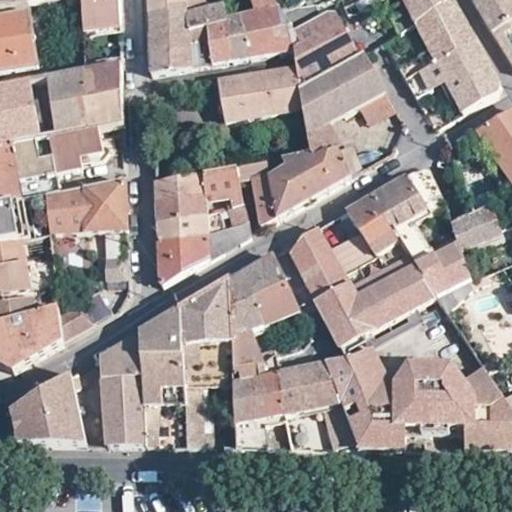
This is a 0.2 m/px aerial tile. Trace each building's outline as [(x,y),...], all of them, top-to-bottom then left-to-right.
[(0,0),(0,10),(17,8),(16,0),(0,0)] [(81,0),(83,35),(120,30),(119,0),(81,0)] [(150,0),(150,2),(151,18),(191,15),(207,11),(204,0),(150,0)] [(254,0),(262,15),(279,11),(273,1),(274,1),(273,0),(254,0)] [(279,11),(282,16),(300,9),(303,3),(297,0),(275,0),(274,1),(273,1),(279,11)] [(339,13),(342,18),(358,17),(372,10),(366,0),(362,0),(361,1),(339,13)] [(392,24),(399,39),(401,38),(415,27),(416,28),(452,3),(450,0),(401,0),(410,15),(392,24)] [(475,9),(492,37),(511,24),(511,0),(471,0),(473,6),(475,9)] [(400,71),(407,84),(476,46),(460,17),(452,3),(416,28),(430,55),(414,63),(400,71)] [(151,27),(151,38),(189,35),(193,34),(196,33),(208,31),(222,28),(229,66),(235,65),(227,22),(224,7),(207,11),(191,15),(151,18),(151,27)] [(227,22),(235,65),(295,55),(295,53),(303,48),(296,37),(295,37),(282,16),(279,11),(262,15),(227,22)] [(0,20),(0,76),(37,70),(29,17),(0,20)] [(299,74),(302,93),(361,61),(337,18),(330,18),(296,37),(303,48),(295,53),(295,55),(299,74)] [(511,24),(492,37),(511,69),(511,24)] [(401,38),(414,63),(430,55),(416,28),(415,27),(401,38)] [(208,31),(213,68),(222,67),(229,66),(222,28),(208,31)] [(152,54),(152,78),(213,68),(208,31),(196,33),(193,34),(189,35),(151,38),(152,54)] [(407,84),(418,102),(429,95),(426,90),(444,80),(463,118),(493,101),(497,99),(501,88),(494,77),(476,46),(407,84)] [(277,223),(278,225),(316,202),(352,182),(330,130),(360,112),(388,97),(366,61),(365,59),(361,61),(302,93),(300,94),(304,113),(312,157),(283,162),(284,164),(287,171),(272,181),(270,182),(277,223)] [(86,75),(90,135),(98,133),(124,129),(123,97),(122,62),(96,66),(97,73),(86,75)] [(219,88),(226,126),(304,113),(300,94),(302,93),(299,74),(219,88)] [(86,75),(49,83),(57,141),(90,135),(86,75)] [(57,141),(49,83),(0,91),(0,152),(50,143),(57,141)] [(360,112),(369,129),(398,114),(388,97),(360,112)] [(511,117),(479,137),(511,186),(511,117)] [(50,143),(57,177),(77,173),(81,167),(80,162),(98,158),(102,152),(98,133),(90,135),(50,143)] [(0,211),(24,207),(24,206),(48,202),(48,201),(61,199),(57,177),(50,143),(0,152),(0,211)] [(156,152),(157,186),(187,181),(185,151),(156,152)] [(253,184),(261,230),(271,226),(277,223),(270,182),(272,181),(268,167),(238,172),(240,186),(253,184)] [(204,178),(206,198),(242,193),(240,186),(238,172),(204,178)] [(429,172),(406,179),(429,214),(431,217),(446,208),(436,186),(429,172)] [(158,194),(158,207),(206,198),(204,178),(187,181),(157,186),(158,194)] [(371,201),(394,237),(415,223),(429,214),(406,179),(390,189),(371,201)] [(48,202),(52,238),(128,236),(126,185),(89,193),(84,194),(61,199),(48,201),(48,202)] [(206,198),(207,209),(232,205),(233,210),(244,208),(242,193),(206,198)] [(158,216),(158,227),(209,219),(207,209),(206,198),(158,207),(158,216)] [(372,255),(376,261),(383,257),(391,252),(400,245),(394,237),(371,201),(347,215),(372,255)] [(0,249),(25,245),(51,240),(52,238),(48,202),(24,206),(24,207),(0,211),(0,249)] [(457,247),(461,257),(505,241),(502,234),(492,208),(468,219),(452,228),(453,231),(457,247)] [(233,219),(236,230),(249,226),(249,223),(246,214),(233,219)] [(159,235),(159,247),(211,240),(211,237),(209,219),(158,227),(159,235)] [(400,245),(417,269),(435,259),(415,223),(394,237),(400,245)] [(160,264),(161,287),(163,290),(250,241),(249,226),(236,230),(211,237),(211,240),(159,247),(160,264)] [(445,244),(450,251),(457,247),(453,231),(445,233),(447,242),(445,244)] [(292,257),(316,305),(350,287),(345,278),(341,272),(318,232),(304,241),(299,248),(292,257)] [(51,240),(25,245),(0,249),(0,329),(40,319),(34,297),(57,291),(51,240)] [(417,269),(400,245),(391,252),(383,257),(376,261),(364,268),(357,271),(345,278),(350,287),(316,305),(342,353),(437,299),(417,269)] [(437,299),(438,302),(471,284),(461,257),(457,247),(450,251),(435,259),(417,269),(437,299)] [(341,272),(345,278),(357,271),(364,268),(376,261),(372,255),(341,272)] [(129,258),(106,260),(108,282),(131,280),(129,258)] [(257,269),(265,330),(300,315),(289,290),(276,263),(275,261),(274,260),(271,260),(270,261),(257,269)] [(231,284),(234,343),(254,335),(265,330),(257,269),(244,276),(231,284)] [(185,363),(186,390),(234,388),(235,374),(234,343),(231,284),(205,300),(180,315),(181,318),(183,355),(184,358),(185,363)] [(81,301),(59,314),(63,347),(96,329),(81,301)] [(0,368),(14,375),(63,347),(59,314),(40,319),(0,329),(0,368)] [(140,339),(145,410),(185,409),(186,390),(185,363),(184,358),(183,355),(181,318),(180,315),(158,328),(140,339)] [(234,343),(235,374),(265,369),(266,368),(254,335),(234,343)] [(100,362),(105,417),(107,450),(147,450),(146,428),(145,410),(140,339),(100,362)] [(349,366),(346,361),(335,367),(327,371),(341,408),(359,453),(381,454),(399,455),(407,455),(407,441),(468,442),(469,456),(511,456),(511,412),(487,375),(466,390),(454,370),(412,370),(395,395),(372,352),(349,366)] [(265,369),(266,374),(279,370),(277,360),(276,359),(266,368),(265,369)] [(511,412),(511,379),(504,367),(487,375),(511,412)] [(235,374),(234,388),(268,382),(266,374),(265,369),(235,374)] [(286,420),(281,379),(279,370),(266,374),(268,382),(234,388),(235,403),(235,413),(236,429),(239,452),(270,453),(270,452),(265,429),(264,423),(286,420)] [(281,379),(286,420),(341,408),(327,371),(281,379)] [(86,451),(70,381),(57,389),(47,395),(44,398),(35,405),(14,420),(51,417),(72,414),(74,450),(86,451)] [(14,420),(19,450),(49,450),(74,450),(72,414),(51,417),(14,420)] [(287,426),(286,420),(264,423),(265,429),(287,426)] [(146,428),(147,450),(158,450),(157,428),(146,428)]
